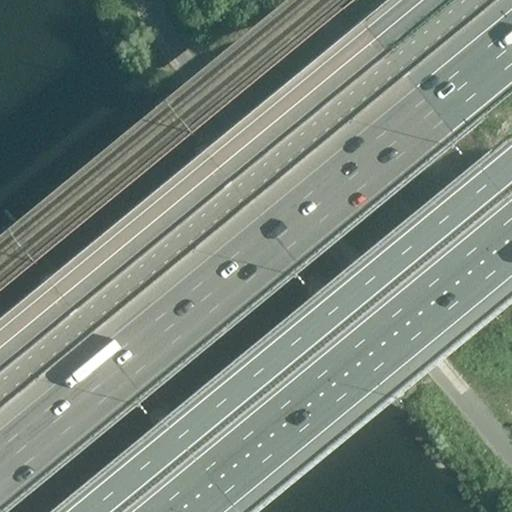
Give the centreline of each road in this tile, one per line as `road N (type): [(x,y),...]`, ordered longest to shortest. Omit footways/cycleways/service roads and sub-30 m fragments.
road 1 (motorway): [(511,38),(0,460)]
road 2 (unclassified): [(0,384),(468,0)]
road 3 (motorway): [(511,158),(81,511)]
road 4 (motorway): [(171,511),(511,232)]
